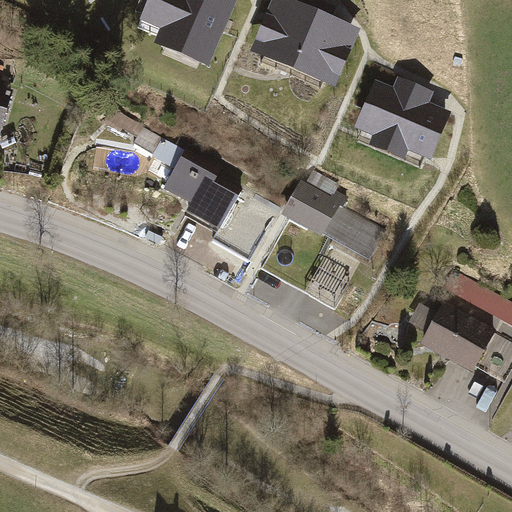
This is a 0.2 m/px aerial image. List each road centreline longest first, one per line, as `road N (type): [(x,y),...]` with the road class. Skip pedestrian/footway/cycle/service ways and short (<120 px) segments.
road 1 (unclassified): [(0,216),(172,284),(511,470)]
road 2 (track): [(229,371),(114,321),(0,286)]
road 3 (track): [(359,387),(338,400),(229,371)]
road 4 (track): [(0,464),(112,511)]
